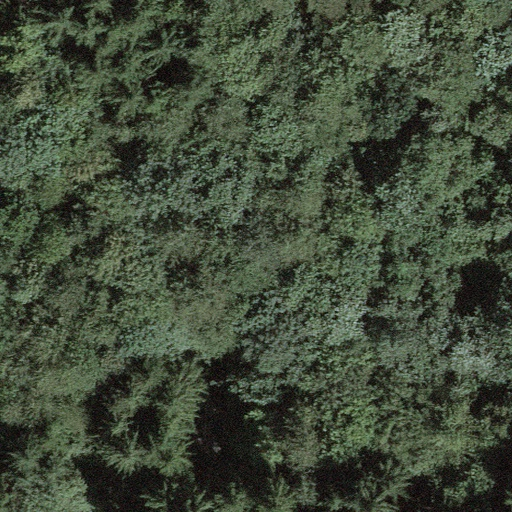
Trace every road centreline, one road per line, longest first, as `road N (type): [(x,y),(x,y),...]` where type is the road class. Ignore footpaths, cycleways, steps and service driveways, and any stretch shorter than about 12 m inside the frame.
road 1 (track): [(46,0),(163,210),(202,353),(231,511)]
road 2 (track): [(317,0),(511,121)]
